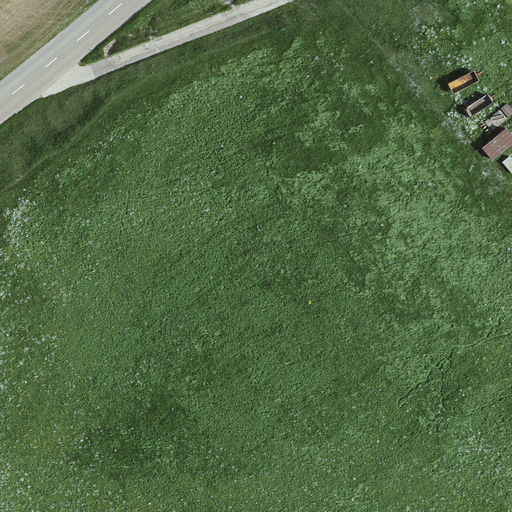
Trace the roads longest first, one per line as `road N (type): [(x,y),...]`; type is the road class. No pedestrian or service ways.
road 1 (track): [(20,85),(56,79),(263,0)]
road 2 (tertiary): [(130,0),(0,100)]
